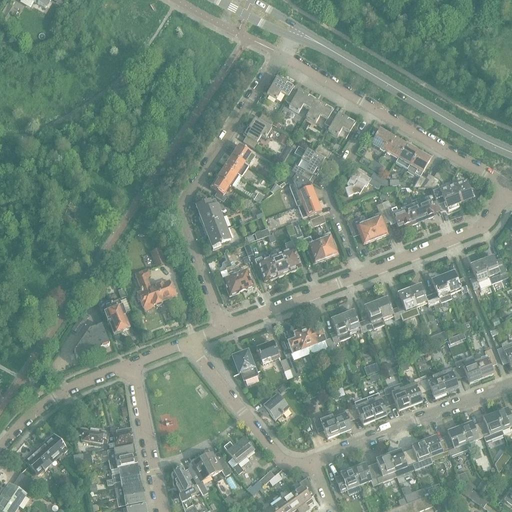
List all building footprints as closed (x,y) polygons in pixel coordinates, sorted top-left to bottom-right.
[(29,0),(34,3),(46,10),(50,1),(51,0),(29,0)] [(280,94),(287,98),(288,98),(292,90),(294,87),(282,80),(281,81),(276,79),(266,96),(276,101),(280,94)] [(297,93),(292,90),(288,98),(287,98),(284,102),(290,106),(288,109),(298,115),(303,107),(310,111),(315,102),(316,100),(304,93),(303,94),(298,92),(297,93)] [(320,105),(315,102),(310,111),(305,119),(315,125),(320,117),(326,121),(324,125),(329,129),(336,117),(331,114),(333,110),(321,103),(320,105)] [(262,114),(259,120),(271,127),(274,121),(262,114)] [(336,117),(329,129),(327,132),(337,138),(342,130),(349,134),(355,123),(343,116),(342,118),(337,115),(336,117)] [(246,138),(242,143),(255,151),(258,145),(257,144),(261,137),(265,140),(271,130),(254,120),(251,125),(249,124),(242,136),(246,138)] [(379,130),(371,144),(386,153),(394,139),(379,130)] [(281,134),(277,141),(284,146),(289,138),(281,134)] [(406,146),(394,139),(386,153),(398,160),(406,146)] [(238,146),(231,157),(248,168),(255,157),(238,146)] [(406,146),(398,160),(395,165),(406,172),(409,167),(418,153),(406,146)] [(315,153),(327,160),(330,154),(318,147),(315,153)] [(291,172),(298,176),(309,182),(312,177),(315,179),(322,167),(321,166),(324,161),(307,151),(301,161),(309,165),(305,172),(295,166),(293,170),(291,172)] [(430,160),(418,153),(409,167),(417,172),(414,175),(419,178),(420,177),(430,160)] [(231,157),(224,167),(237,176),(241,179),(248,168),(231,157)] [(362,158),(359,163),(368,168),(371,164),(362,158)] [(370,171),(374,173),(378,167),(374,164),(370,171)] [(224,167),(217,178),(230,187),(237,176),(224,167)] [(378,167),(374,173),(378,176),(382,169),(378,167)] [(291,173),(285,170),(282,175),(292,181),(297,177),(291,173)] [(355,171),(347,185),(346,185),(346,186),(347,187),(347,189),(344,190),(348,198),(357,194),(359,196),(364,187),(366,188),(370,181),(355,171)] [(292,181),(282,175),(278,181),(286,186),(292,181)] [(387,183),(374,175),(371,180),(387,190),(387,183)] [(305,188),(309,182),(298,176),(297,177),(292,181),(302,207),(316,201),(311,189),(307,191),(305,188)] [(428,176),(425,180),(419,189),(426,190),(433,179),(428,176)] [(425,180),(420,177),(419,178),(420,178),(413,189),(419,189),(425,180)] [(223,197),(230,187),(217,178),(210,189),(216,194),(214,198),(223,203),(226,199),(223,197)] [(439,182),(433,179),(426,190),(431,190),(438,187),(437,184),(439,182)] [(465,183),(454,187),(461,204),(474,199),(471,193),(469,194),(465,183)] [(273,195),(280,189),(274,185),(269,193),(273,195)] [(440,192),(438,187),(431,190),(434,198),(437,206),(444,203),(447,210),(451,208),(452,211),(458,209),(457,206),(461,204),(454,187),(440,192)] [(257,204),(259,201),(260,202),(263,199),(258,196),(254,202),(257,204)] [(419,200),(415,202),(422,221),(434,216),(433,213),(439,211),(437,206),(434,198),(420,203),(419,200)] [(202,205),(195,207),(198,213),(199,218),(198,219),(201,225),(202,225),(202,226),(221,218),(214,200),(209,202),(208,201),(202,203),(202,205)] [(316,201),(302,207),(306,219),(321,213),(316,201)] [(411,207),(404,209),(410,226),(422,221),(415,202),(410,204),(411,207)] [(391,211),(387,203),(382,205),(387,220),(393,218),(398,230),(410,226),(404,209),(397,212),(396,210),(391,211)] [(374,220),(368,222),(375,241),(387,236),(382,222),(387,220),(382,205),(376,207),(379,215),(373,218),(374,220)] [(325,224),(322,217),(310,222),(312,228),(325,224)] [(221,218),(202,226),(203,227),(204,230),(203,230),(205,237),(207,237),(226,230),(221,218)] [(363,246),(375,241),(368,222),(362,225),(361,222),(360,223),(358,219),(347,223),(352,236),(358,233),(363,246)] [(302,238),(298,226),(292,228),(292,229),(297,240),(302,238)] [(288,253),(282,255),(289,275),(297,272),(296,270),(301,268),(294,250),(293,250),(293,248),(299,245),(297,240),(292,229),(285,232),(290,245),(285,247),(288,253)] [(226,230),(207,237),(208,239),(208,241),(207,241),(210,248),(211,247),(212,251),(220,248),(219,245),(230,241),(226,230)] [(268,231),(255,236),(257,242),(270,237),(268,231)] [(324,240),(318,242),(325,261),(337,256),(329,235),(323,237),(324,240)] [(313,265),(325,261),(318,242),(312,244),(309,239),(303,241),(313,265)] [(159,267),(165,265),(160,250),(150,253),(154,263),(157,262),(159,267)] [(282,255),(270,260),(277,279),(289,275),(282,255)] [(482,262),(481,262),(488,281),(499,277),(501,282),(503,281),(505,285),(509,283),(503,268),(497,270),(492,258),(487,260),(487,259),(482,261),(482,262)] [(261,275),(264,283),(269,281),(269,282),(277,279),(270,260),(262,263),(261,259),(256,261),(261,275)] [(488,281),(481,262),(480,263),(480,262),(475,264),(476,264),(470,267),(475,279),(469,281),(473,291),(479,288),(480,291),(491,286),(488,281)] [(235,266),(231,268),(241,293),(253,289),(246,271),(240,274),(239,271),(237,272),(235,266)] [(231,268),(225,270),(229,278),(222,281),(229,298),(241,293),(231,268)] [(175,297),(169,282),(162,285),(162,284),(155,287),(155,288),(150,290),(146,279),(150,277),(147,271),(135,276),(140,289),(140,290),(141,293),(137,295),(138,296),(136,298),(138,302),(140,302),(143,310),(153,306),(153,307),(155,307),(156,308),(161,306),(160,305),(162,304),(162,302),(175,297)] [(443,277),(442,277),(449,296),(460,292),(462,295),(468,293),(462,280),(457,282),(453,273),(448,275),(448,274),(443,276),(443,277)] [(436,294),(430,296),(434,306),(440,304),(438,300),(449,296),(442,277),(441,278),(441,277),(436,279),(436,280),(431,282),(436,294)] [(410,290),(409,290),(416,309),(427,305),(429,308),(434,306),(430,296),(425,299),(420,286),(414,288),(414,287),(409,289),(410,290)] [(403,293),(397,295),(402,307),(397,309),(401,319),(406,317),(407,320),(418,316),(416,309),(409,290),(407,291),(407,290),(402,292),(403,293)] [(376,303),(375,304),(382,322),(394,318),(395,321),(401,319),(397,309),(391,312),(386,299),(381,301),(381,300),(376,302),(376,303)] [(107,314),(104,315),(107,325),(108,324),(113,337),(129,331),(124,318),(125,318),(123,315),(129,312),(125,301),(115,305),(113,300),(108,302),(105,306),(106,308),(105,308),(107,314)] [(382,322),(375,304),(374,304),(374,303),(369,305),(369,306),(364,308),(369,320),(363,322),(367,332),(373,330),(374,332),(385,328),(382,322)] [(343,316),(342,317),(349,335),(360,331),(361,335),(367,332),(363,322),(358,325),(353,312),(347,314),(347,313),(342,315),(343,316)] [(349,335),(342,317),(340,317),(340,316),(335,318),(336,319),(330,321),(335,333),(330,336),(331,339),(334,345),(334,346),(351,339),(349,335)] [(85,323),(79,319),(71,331),(76,335),(85,323)] [(76,359),(84,356),(109,346),(101,327),(89,331),(74,353),(76,359)] [(334,345),(331,339),(324,342),(320,331),(312,334),(310,329),(302,332),(310,354),(312,355),(320,352),(322,357),(329,355),(328,353),(336,350),(334,346),(334,345)] [(310,354),(302,332),(293,335),(295,341),(287,344),(290,351),(292,355),(290,356),(291,358),(292,358),(293,362),(294,362),(293,361),(310,354)] [(464,335),(448,339),(450,345),(465,340),(464,335)] [(511,368),(511,343),(507,345),(506,343),(506,342),(500,346),(501,347),(501,346),(502,349),(496,351),(501,364),(507,362),(510,369),(511,368)] [(269,360),(278,356),(273,343),(256,350),(262,366),(270,362),(269,360)] [(490,368),(496,366),(490,351),(485,354),(486,357),(474,362),(475,365),(481,380),(493,376),(490,368)] [(238,375),(240,375),(243,383),(258,377),(250,357),(248,358),(247,353),(232,359),(238,375)] [(296,369),(293,362),(292,358),(291,358),(286,360),(290,371),(296,369)] [(290,371),(286,360),(280,363),(284,373),(290,371)] [(367,376),(380,371),(377,363),(364,368),(367,376)] [(469,364),(456,369),(460,379),(466,377),(469,385),(481,380),(475,365),(470,367),(469,364)] [(383,373),(392,369),(390,365),(381,368),(383,373)] [(460,379),(456,369),(439,376),(446,394),(458,390),(455,382),(460,379)] [(446,394),(439,376),(427,380),(426,377),(420,379),(425,393),(430,391),(433,399),(446,394)] [(425,393),(420,379),(413,381),(415,385),(409,387),(411,390),(404,392),(410,408),(422,403),(419,395),(425,393)] [(410,408),(404,392),(403,389),(391,394),(390,391),(384,393),(390,407),(395,405),(398,413),(410,408)] [(259,403),(274,422),(288,411),(277,397),(279,395),(276,392),(259,403)] [(383,409),(390,407),(384,393),(366,400),(369,406),(375,422),(387,417),(383,409)] [(375,422),(369,406),(366,400),(354,405),(355,408),(350,410),(354,421),(359,419),(362,427),(375,422)] [(350,410),(332,417),(339,436),(351,431),(348,423),(354,421),(350,410)] [(507,410),(495,415),(501,432),(511,427),(511,414),(509,416),(507,410)] [(330,413),(312,420),(318,435),(324,433),(327,441),(339,436),(332,417),(330,413)] [(485,425),(479,427),(483,438),(489,436),(489,437),(501,432),(495,415),(483,420),(485,425)] [(471,424),(459,429),(466,446),(478,441),(483,438),(479,427),(473,430),(471,424)] [(466,446),(459,429),(447,434),(449,439),(444,441),(450,456),(450,458),(468,452),(466,446)] [(106,444),(108,435),(101,434),(101,433),(81,430),(79,438),(82,439),(81,443),(101,446),(102,444),(106,444)] [(115,448),(133,445),(130,431),(125,430),(120,433),(113,435),(115,448)] [(45,444),(44,446),(56,459),(62,454),(63,456),(67,452),(54,437),(50,440),(49,439),(47,441),(44,443),(45,444)] [(450,456),(444,441),(438,443),(435,438),(423,443),(430,460),(431,464),(450,456)] [(229,444),(223,449),(232,460),(227,463),(232,469),(237,465),(242,472),(251,465),(246,458),(253,453),(243,440),(233,449),(229,444)] [(413,453),(408,455),(412,466),(418,464),(418,465),(430,460),(423,443),(411,447),(413,453)] [(38,451),(34,454),(48,469),(51,466),(49,464),(56,459),(44,446),(43,447),(41,446),(39,448),(37,450),(38,451)] [(135,456),(133,447),(102,453),(103,458),(108,457),(108,462),(135,456)] [(415,472),(412,466),(408,455),(402,457),(400,452),(388,456),(397,479),(415,472)] [(212,453),(201,459),(211,477),(221,472),(225,478),(230,475),(219,455),(214,458),(213,456),(212,453)] [(24,463),(36,476),(42,471),(44,473),(48,469),(34,454),(31,457),(30,456),(27,458),(25,460),(26,461),(24,463)] [(84,464),(82,455),(82,454),(73,456),(75,466),(84,464)] [(137,467),(135,456),(108,462),(110,472),(117,470),(137,467)] [(397,479),(388,456),(376,461),(378,467),(372,469),(378,486),(397,479)] [(193,469),(188,472),(189,473),(196,487),(201,484),(201,483),(211,477),(201,459),(191,465),(192,468),(193,469)] [(237,465),(232,469),(237,476),(242,472),(237,465)] [(378,486),(372,469),(366,471),(364,466),(352,470),(359,488),(370,483),(372,488),(378,486)] [(139,476),(137,467),(117,470),(118,476),(111,477),(112,481),(139,476)] [(181,470),(173,474),(176,481),(174,483),(176,486),(175,487),(180,496),(189,498),(199,493),(196,487),(189,473),(184,475),(181,470)] [(359,488),(352,470),(340,475),(342,481),(336,483),(341,494),(347,492),(349,497),(361,492),(359,488)] [(274,478),(269,473),(259,483),(263,488),(274,478)] [(1,496),(2,497),(2,496),(19,508),(34,484),(22,476),(13,489),(9,486),(6,491),(4,490),(1,496)] [(141,486),(139,476),(112,481),(113,485),(120,484),(121,489),(141,486)] [(234,476),(228,478),(231,489),(237,487),(234,476)] [(310,499),(314,497),(307,479),(306,479),(305,480),(298,485),(301,488),(291,495),(303,511),(305,511),(309,510),(307,507),(312,503),(310,499)] [(252,497),(261,489),(263,488),(259,483),(248,493),(252,497)] [(201,484),(196,487),(199,493),(202,497),(207,494),(201,484)] [(142,495),(141,486),(121,489),(122,494),(115,496),(116,500),(142,495)] [(407,504),(425,497),(422,489),(404,496),(407,504)] [(482,509),(487,503),(471,491),(467,497),(482,509)] [(511,496),(511,497),(508,494),(503,501),(511,507),(511,496)] [(144,504),(142,495),(116,500),(118,509),(125,507),(125,508),(144,504)] [(303,511),(291,495),(281,501),(288,511),(294,511),(296,511),(297,511),(303,511)] [(0,510),(2,511),(15,511),(19,508),(2,496),(2,497),(0,499),(0,510)] [(180,496),(178,496),(183,511),(196,511),(189,498),(180,496)] [(426,497),(420,500),(424,511),(432,508),(426,497)] [(288,511),(281,501),(279,498),(269,505),(272,508),(274,511),(288,511)] [(420,500),(414,502),(417,511),(421,511),(424,511),(420,500)] [(417,511),(414,502),(408,504),(411,511),(417,511)]
